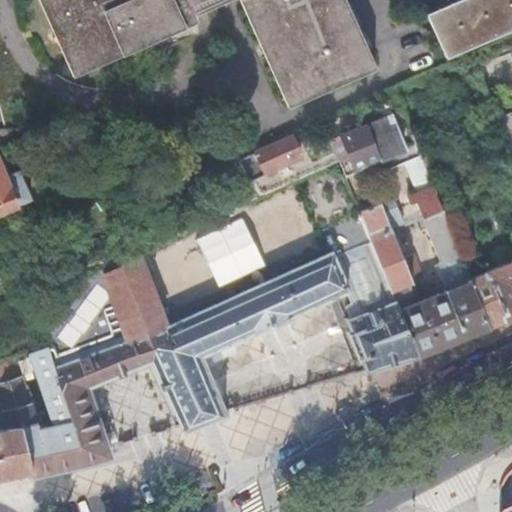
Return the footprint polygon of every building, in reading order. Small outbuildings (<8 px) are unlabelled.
[(37,0),(74,76),(197,25),(195,17),(234,0),(235,0),(289,108),(375,70),(342,0),(37,0)] [(511,0),(464,0),(430,15),(449,56),(511,28),(511,0)] [(511,102),(496,109),(510,145),(511,143),(511,102)] [(388,113),(337,135),(352,167),(402,146),(388,113)] [(291,134),(255,150),(264,170),(300,155),(291,134)] [(421,156),(426,166),(436,162),(427,142),(417,146),(421,156)] [(401,221),(395,209),(394,210),(389,199),(358,212),(370,241),(394,302),(416,357),(428,352),(441,347),(452,342),(490,327),(471,278),(426,166),(421,156),(410,161),(422,191),(405,198),(409,206),(415,203),(420,214),(401,221)] [(0,208),(15,202),(0,164),(0,208)] [(218,282),(267,267),(251,218),(203,233),(218,282)] [(166,323),(140,253),(104,272),(127,340),(57,367),(84,462),(109,456),(108,449),(89,387),(122,374),(153,361),(183,427),(185,431),(209,423),(226,416),(201,356),(344,293),(350,307),(346,308),(349,318),(346,320),(350,333),(348,334),(358,362),(362,360),(366,372),(405,360),(416,357),(394,302),(370,241),(333,257),(331,253),(166,323)] [(511,261),(471,278),(490,327),(511,317),(511,261)] [(23,285),(34,312),(45,308),(33,281),(23,285)] [(57,367),(48,346),(30,350),(53,426),(46,428),(58,469),(84,462),(57,367)] [(0,473),(23,469),(31,468),(17,425),(35,422),(14,354),(0,357),(0,407),(5,426),(0,426),(0,473)] [(38,431),(35,422),(17,425),(31,468),(33,475),(58,469),(46,428),(38,431)]
